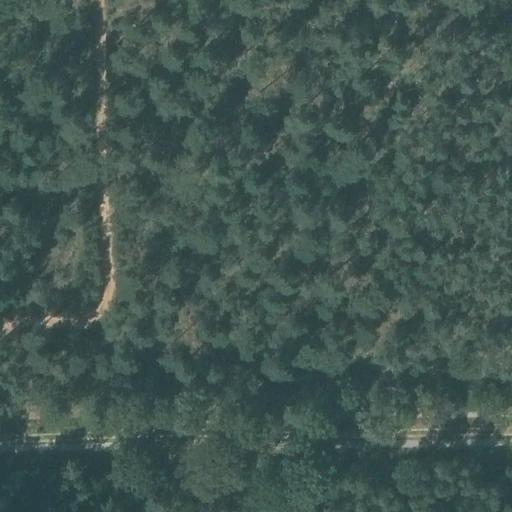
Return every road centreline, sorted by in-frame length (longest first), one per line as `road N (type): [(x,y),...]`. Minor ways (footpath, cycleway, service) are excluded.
road 1 (track): [(511,429),(0,437)]
road 2 (track): [(0,334),(97,314),(109,279),(104,0)]
